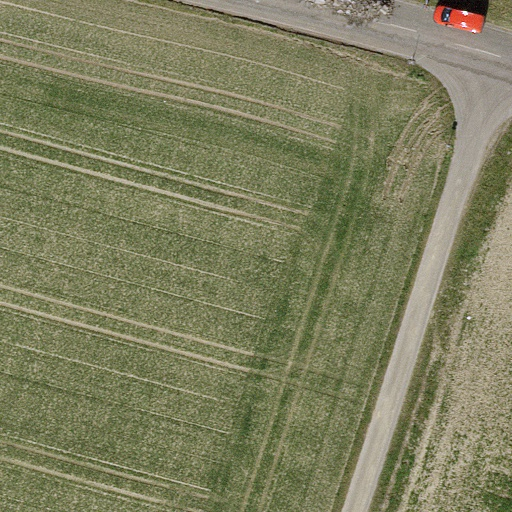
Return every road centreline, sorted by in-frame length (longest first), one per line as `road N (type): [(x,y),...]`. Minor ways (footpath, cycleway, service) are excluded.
road 1 (track): [(493,62),(355,511)]
road 2 (unclassified): [(238,0),(511,69)]
